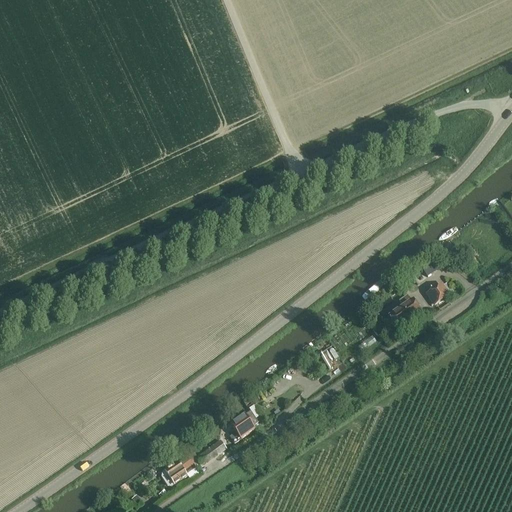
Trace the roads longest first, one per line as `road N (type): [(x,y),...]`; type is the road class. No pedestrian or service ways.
road 1 (tertiary): [(16,511),(191,389),(439,195),(511,112)]
road 2 (residential): [(511,269),(157,511)]
road 3 (unclassified): [(227,0),(302,170),(414,117),(468,104),(511,112)]
road 4 (track): [(302,170),(0,311)]
